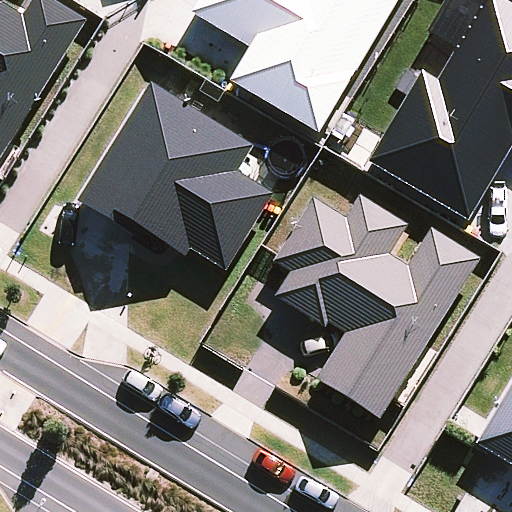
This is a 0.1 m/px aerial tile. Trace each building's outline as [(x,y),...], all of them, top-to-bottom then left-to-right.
[(0,0),(0,165),(87,28),(43,0),(36,0),(23,23),(3,9),(8,0),(0,0)] [(320,140),(401,0),(203,0),(192,20),(252,54),(232,89),(320,140)] [(488,0),(438,87),(421,77),(368,168),(468,225),(511,150),(511,11),(492,0),(488,0)] [(150,88),(78,207),(141,245),(144,239),(187,265),(192,258),(228,279),(276,200),(241,179),(257,152),(150,88)] [(381,426),(480,265),(431,236),(407,272),(390,262),(409,231),(358,200),(343,224),(313,206),(274,268),(291,278),(275,301),(325,332),(328,327),(346,338),(315,387),(381,426)] [(511,389),(475,450),(511,471),(511,389)]
